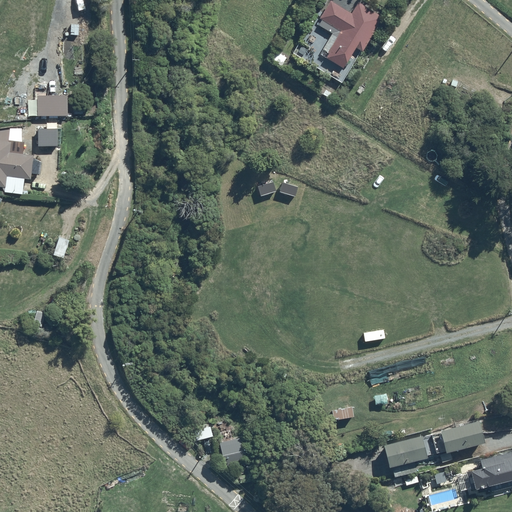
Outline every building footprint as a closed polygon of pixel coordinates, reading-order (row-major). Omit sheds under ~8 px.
[(351,11),(332,0),(329,0),(319,15),(322,17),(318,22),(332,31),(322,47),(328,50),(326,54),(343,64),(355,44),(362,48),(382,15),(358,0),(351,11)] [(40,159),(32,159),(32,153),(26,152),(26,144),(6,143),(6,132),(18,133),(18,131),(20,129),(19,127),(17,129),(10,129),(10,128),(0,127),(0,184),(5,185),(5,187),(25,187),(25,175),(32,175),(32,170),(39,170),(40,159)] [(58,145),(58,132),(38,132),(38,145),(58,145)] [(72,239),(59,235),(54,251),(64,254),(63,257),(67,258),(72,239)] [(0,310),(9,311),(16,259),(0,256),(0,310)] [(286,333),(279,339),(290,350),(295,345),(296,341),(286,333)] [(199,428),(194,429),(197,442),(212,438),(210,426),(207,427),(206,421),(197,423),(199,428)] [(477,424),(379,449),(385,473),(483,448),(477,424)] [(239,440),(219,444),(224,468),(244,464),(239,440)] [(469,475),(474,495),(511,486),(511,451),(479,459),(482,472),(469,475)]
